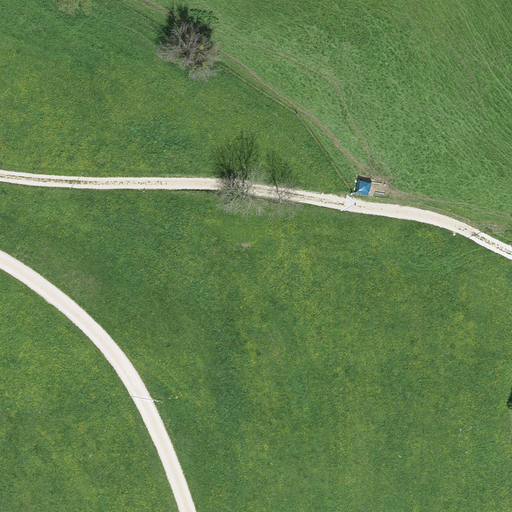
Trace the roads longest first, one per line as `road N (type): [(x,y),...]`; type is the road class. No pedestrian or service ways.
road 1 (track): [(0,175),(273,190),(437,218),(511,252)]
road 2 (track): [(0,259),(108,350),(140,394),(185,511)]
